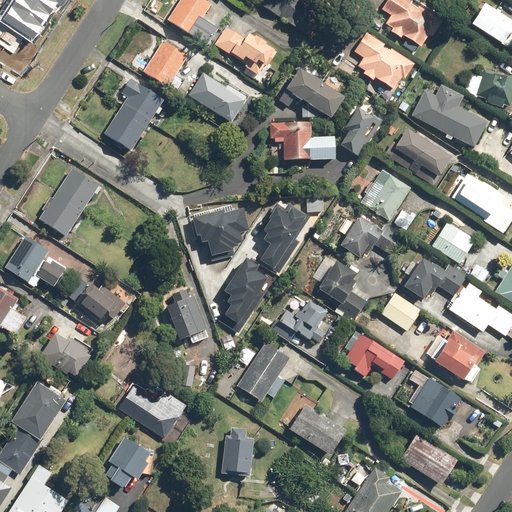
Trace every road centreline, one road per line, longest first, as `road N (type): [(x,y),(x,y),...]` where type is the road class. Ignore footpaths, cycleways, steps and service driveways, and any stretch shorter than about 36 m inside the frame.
road 1 (unknown): [(511,344),(356,259)]
road 2 (residential): [(109,0),(33,117)]
